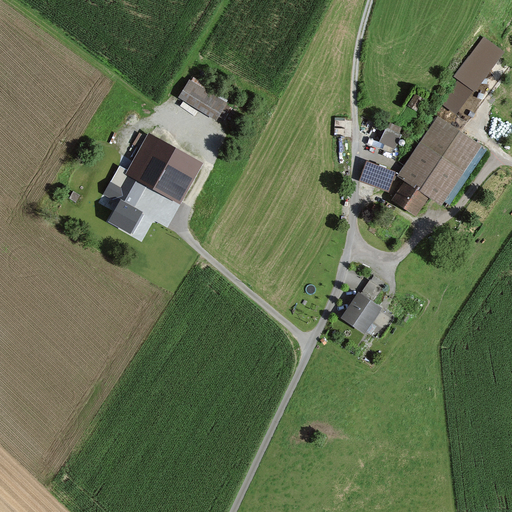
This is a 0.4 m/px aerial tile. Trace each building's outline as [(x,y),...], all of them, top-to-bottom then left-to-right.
[(470,90),(458,81),(440,106),(452,115),(470,90)] [(223,104),(186,82),(177,99),(214,120),(223,104)] [(474,147),(438,124),(386,203),(409,218),(421,200),(434,209),(474,147)] [(395,137),(381,130),(375,143),(390,149),(395,137)] [(198,167),(149,141),(135,169),(116,159),(107,175),(113,178),(104,196),(121,205),(110,225),(131,236),(141,216),(131,211),(143,189),(178,206),(198,167)] [(389,174),(363,165),(357,182),(383,191),(389,174)] [(378,292),(363,282),(336,322),(359,337),(376,310),(369,306),(378,292)]
